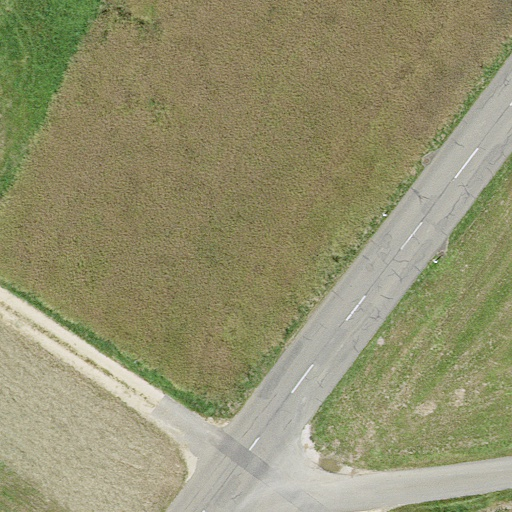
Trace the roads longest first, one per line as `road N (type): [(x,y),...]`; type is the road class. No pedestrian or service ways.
road 1 (tertiary): [(211,511),(511,85)]
road 2 (track): [(0,313),(245,464)]
